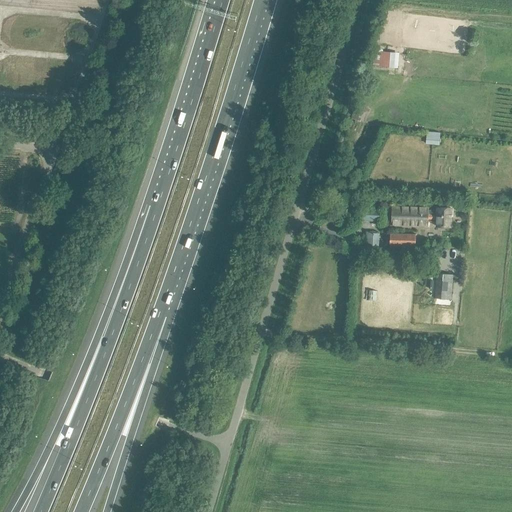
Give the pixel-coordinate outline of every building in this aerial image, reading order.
[(373,48),(372,59),(373,60),(373,66),(389,68),(389,66),(390,53),(390,52),(383,52),(383,51),(383,50),(373,48)] [(429,213),(429,208),(392,207),(392,225),(428,226),(429,221),(438,221),(437,226),(451,227),(452,208),(438,208),(438,213),(429,213)] [(381,209),(365,208),(364,222),(380,223),(381,209)] [(368,233),(368,247),(380,248),(380,234),(368,233)] [(417,235),(391,234),(391,246),(416,247),(417,235)] [(437,274),(435,299),(451,300),(453,275),(437,274)]
